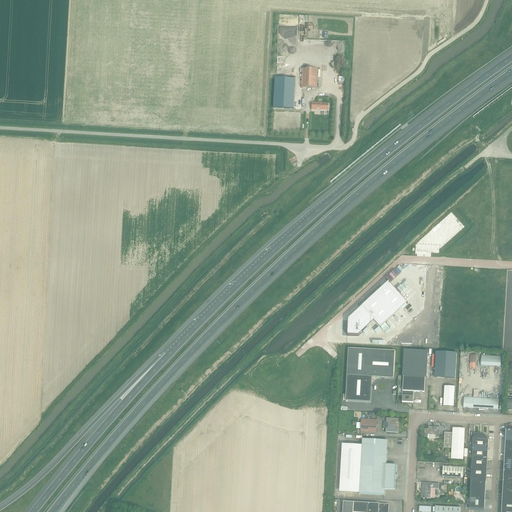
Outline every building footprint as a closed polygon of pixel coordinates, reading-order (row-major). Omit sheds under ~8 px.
[(303,69),(302,88),(317,89),(317,70),(303,69)] [(275,78),(273,108),(293,109),(295,79),(275,78)] [(328,111),(329,106),(329,104),(312,103),(311,110),(328,111)] [(456,281),(454,326),(479,328),(480,308),(480,303),(488,303),(488,299),(491,299),(491,283),(456,281)] [(348,332),(348,335),(355,335),(355,333),(356,333),(356,332),(361,332),(362,329),(365,329),(365,326),(368,327),(368,324),(365,323),(371,318),(380,328),(407,303),(389,283),(362,308),(364,310),(353,320),(349,320),(349,323),(350,323),(350,326),(348,326),(348,329),(349,329),(349,332),(348,332)] [(348,349),(347,376),(346,394),(343,394),(343,400),(345,401),(370,403),(372,377),(393,379),(395,352),(348,349)] [(403,377),(402,402),(413,403),(413,392),(424,393),(425,378),(426,378),(428,351),(404,350),(402,376),(403,377)] [(436,352),(435,377),(455,379),(457,353),(436,352)] [(506,364),(507,354),(486,353),(486,363),(506,364)] [(474,389),(474,384),(474,379),(464,378),(464,383),(463,388),(474,389)] [(453,407),(454,402),(454,387),(444,386),(443,407),(453,407)] [(464,398),(463,408),(478,409),(498,410),(499,400),(479,399),(464,398)] [(375,432),(376,420),(361,419),(360,431),(375,432)] [(386,432),(393,433),(398,433),(398,429),(396,429),(396,423),(398,423),(398,419),(386,419),(386,423),(388,423),(388,429),(386,429),(386,432)] [(439,438),(439,433),(440,428),(428,427),(428,429),(424,429),(424,437),(428,437),(428,435),(435,435),(435,438),(439,438)] [(467,458),(468,449),(464,449),(465,429),(453,428),(452,433),(444,433),(444,448),(446,448),(446,451),(449,451),(449,448),(451,448),(451,453),(449,453),(449,458),(443,457),(443,461),(448,462),(448,460),(451,460),(451,459),(463,460),(463,458),(464,458),(464,464),(467,464),(467,458)] [(487,460),(488,439),(486,439),(485,438),(483,436),(481,436),(479,436),(477,436),(476,437),(474,439),(473,438),(471,459),(487,460)] [(342,445),(339,493),(359,494),(379,495),(384,495),(385,489),(395,490),(396,466),(386,465),(387,441),(382,441),(362,440),(362,446),(342,445)] [(487,460),(471,459),(471,469),(486,470),(487,460)] [(511,461),(504,461),(503,471),(511,471),(511,461)] [(463,468),(448,467),(443,467),(442,477),(462,478),(463,468)] [(486,470),(471,469),(470,479),(486,480),(486,470)] [(511,471),(503,471),(503,481),(511,481),(511,471)] [(486,480),(470,479),(470,489),(485,490),(486,480)] [(511,481),(503,481),(502,491),(511,491),(511,481)] [(422,498),(434,499),(435,489),(439,489),(439,484),(422,483),(422,490),(421,489),(421,492),(422,492),(422,498)] [(470,489),(469,499),(485,500),(485,490),(470,489)] [(511,491),(502,491),(502,501),(511,501),(511,491)] [(485,500),(469,499),(469,509),(484,510),(485,500)] [(511,501),(502,501),(501,511),(511,511),(511,501)] [(388,511),(389,505),(343,502),(342,511),(388,511)]
